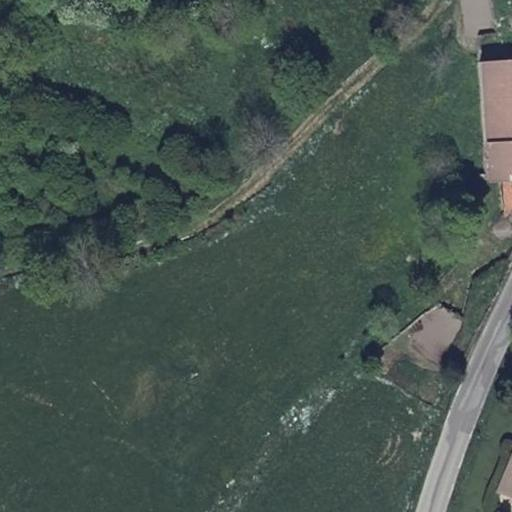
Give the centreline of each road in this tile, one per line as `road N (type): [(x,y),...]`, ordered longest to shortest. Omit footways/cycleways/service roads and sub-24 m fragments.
road 1 (track): [(447,0),(252,180),(181,230),(0,274)]
road 2 (secondary): [(511,304),(457,428),(433,511)]
